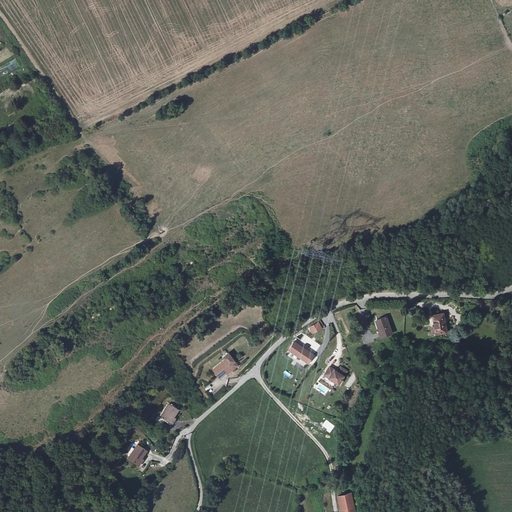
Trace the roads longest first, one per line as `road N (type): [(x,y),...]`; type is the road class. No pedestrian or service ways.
road 1 (unclassified): [(196,511),(189,433),(316,314),(373,295),(511,286)]
road 2 (track): [(252,370),(323,447),(336,511)]
